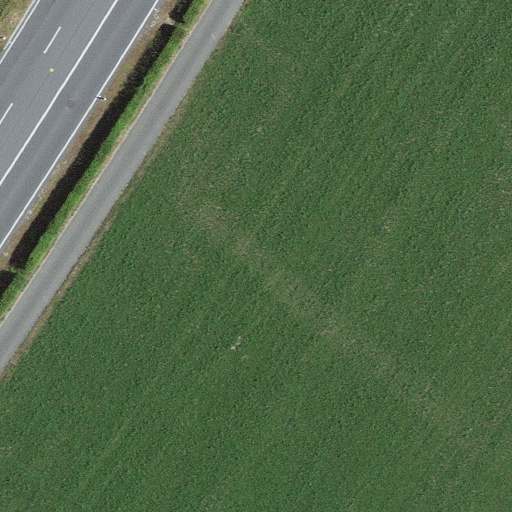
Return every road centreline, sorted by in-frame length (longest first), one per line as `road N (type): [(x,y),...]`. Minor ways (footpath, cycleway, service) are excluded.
road 1 (track): [(0,350),(228,0)]
road 2 (primary): [(96,0),(0,152)]
